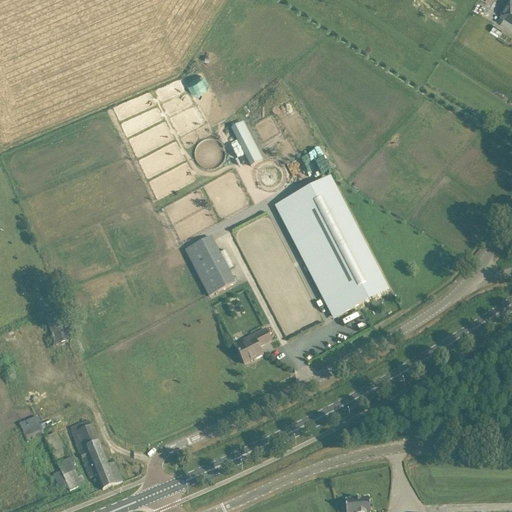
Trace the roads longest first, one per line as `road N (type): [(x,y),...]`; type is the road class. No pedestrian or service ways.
road 1 (primary): [(160,492),(305,425),(511,304)]
road 2 (unclassified): [(160,492),(153,470),(159,455),(383,342),(466,283)]
road 3 (residential): [(214,511),(369,453),(511,449)]
